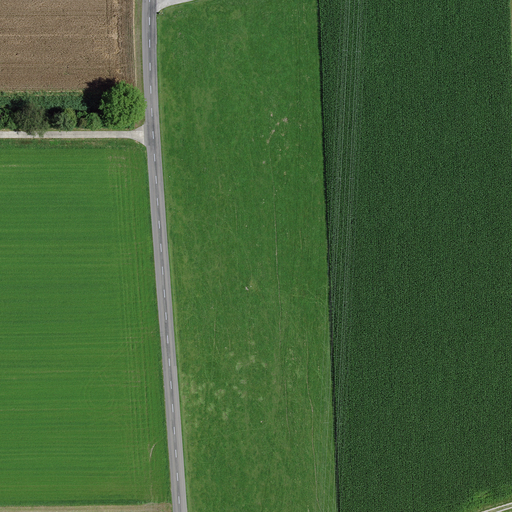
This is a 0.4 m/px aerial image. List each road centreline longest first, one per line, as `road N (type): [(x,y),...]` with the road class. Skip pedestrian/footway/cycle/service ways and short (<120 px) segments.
road 1 (tertiary): [(149,0),(179,511)]
road 2 (track): [(153,134),(0,134)]
